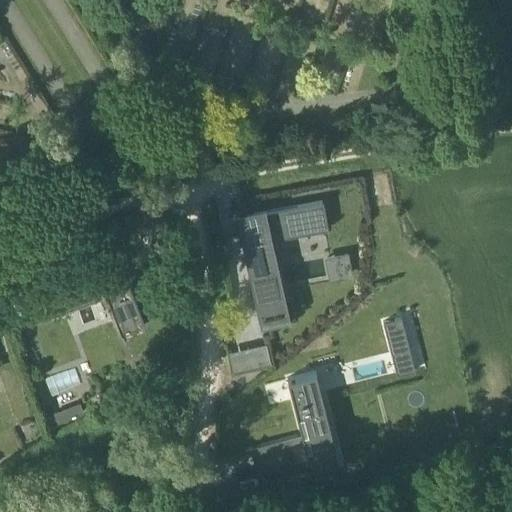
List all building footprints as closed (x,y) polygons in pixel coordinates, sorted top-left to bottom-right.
[(238,220),(256,303),(258,313),(284,308),(269,239),(327,228),(322,200),(247,214),(248,218),(238,220)] [(105,254),(101,257),(102,258),(105,256),(111,271),(102,275),(98,266),(97,267),(101,276),(97,278),(95,274),(42,294),(50,315),(61,310),(63,314),(104,298),(103,294),(107,293),(123,336),(125,335),(124,333),(144,325),(123,268),(143,261),(140,253),(136,251),(131,249),(126,248),(120,248),(115,249),(110,251),(105,254)] [(330,278),(353,274),(350,250),(326,254),(330,278)] [(383,321),(397,374),(415,370),(402,316),(383,321)] [(230,349),(234,368),(272,360),(268,341),(230,349)] [(316,371),(287,378),(308,459),(336,452),(316,371)] [(79,402),(66,407),(70,418),(83,413),(79,402)] [(291,463),(286,445),(258,453),(263,470),(291,463)]
